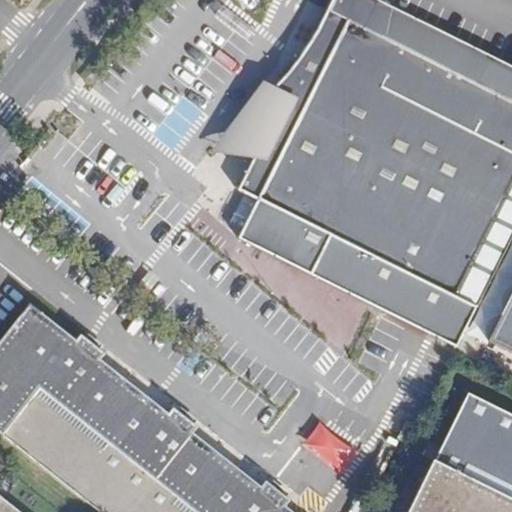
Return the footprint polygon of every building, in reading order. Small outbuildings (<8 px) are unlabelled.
[(458,349),(511,239),(511,67),(375,0),(332,0),(328,8),(319,30),(307,49),(295,65),(275,88),(231,133),(256,157),(240,190),(259,200),(239,240),(270,255),(458,349)] [(511,354),(511,303),(491,345),(511,354)] [(0,346),(0,433),(99,511),(291,511),(287,508),(291,503),(287,499),(273,488),(267,483),(262,489),(194,435),(199,429),(194,426),(180,414),(175,410),(170,416),(101,361),(106,356),(102,353),(86,340),(81,336),(76,343),(31,307),(0,346)] [(91,334),(86,340),(102,353),(107,346),(91,334)] [(511,511),(511,417),(470,396),(411,511),(511,511)] [(185,408),(180,414),(194,426),(199,420),(185,408)] [(273,488),(287,499),(291,492),(278,482),(273,488)] [(18,511),(0,497),(0,511),(18,511)]
